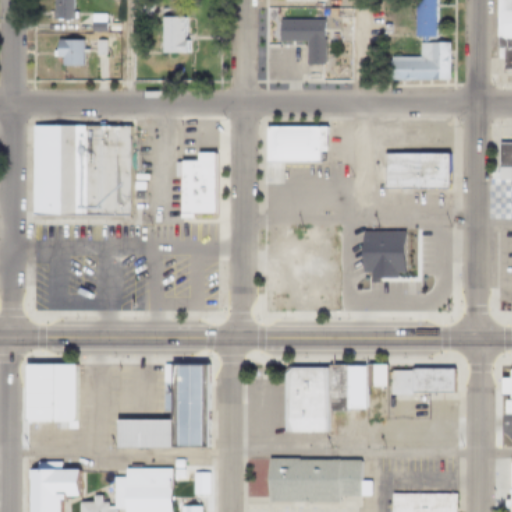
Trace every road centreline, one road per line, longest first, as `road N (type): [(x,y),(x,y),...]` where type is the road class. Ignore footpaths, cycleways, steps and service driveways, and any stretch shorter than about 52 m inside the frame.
road 1 (primary): [(511,340),(0,338)]
road 2 (residential): [(511,103),(0,103)]
road 3 (tertiary): [(474,340),(475,0)]
road 4 (residential): [(6,339),(8,0)]
road 5 (residential): [(238,339),(238,0)]
road 6 (residential): [(4,511),(6,339)]
road 7 (residential): [(225,511),(226,339)]
road 8 (tertiary): [(475,511),(474,340)]
